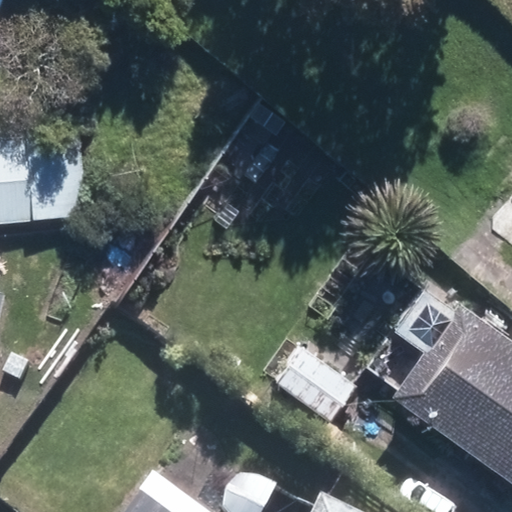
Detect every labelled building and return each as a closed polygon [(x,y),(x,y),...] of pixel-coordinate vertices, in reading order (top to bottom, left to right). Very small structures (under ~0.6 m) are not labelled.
[(101,0),(93,15),(110,25),(119,9),(103,0),(101,0)] [(0,137),(0,224),(32,222),(31,216),(85,213),(80,133),(0,137)] [(511,243),(511,176),(479,215),(511,243)] [(389,384),(511,474),(511,331),(457,291),(451,299),(421,277),(390,319),(421,341),(389,384)] [(271,377),(329,418),(356,380),(298,339),(271,377)] [(400,431),(362,403),(338,436),(377,464),(400,431)] [(226,511),(257,511),(274,482),(257,473),(248,472),(241,473),(234,477),(228,482),(224,489),(223,496),(223,505),(226,511)] [(119,511),(165,511),(135,490),(119,511)] [(307,511),(358,511),(317,492),(307,511)]
